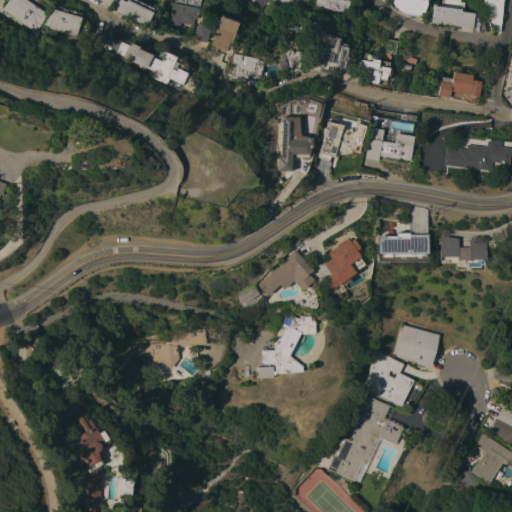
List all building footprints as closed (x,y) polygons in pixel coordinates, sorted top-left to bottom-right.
[(26,0),(46,14),(35,31),(31,28),(30,29),(23,24),(19,28),(0,16),(0,14),(3,10),(1,9),(7,0),(26,0)] [(114,11),(118,3),(117,3),(118,0),(123,0),(125,1),(125,0),(151,12),(145,26),(114,11)] [(323,7),(323,5),(315,3),(315,0),(347,0),(344,12),(323,7)] [(417,15),(411,15),(406,14),(402,12),(398,10),(397,9),(391,2),(391,0),(427,0),(424,14),(423,15),(422,16),(421,15),(420,14),(417,15)] [(430,23),(430,18),(431,18),(432,6),(440,7),(440,0),(456,0),(456,8),(461,9),(460,11),(474,13),(472,28),(430,23)] [(502,0),(501,23),(490,22),(490,19),(486,18),(487,7),(484,7),(485,5),(482,4),(482,0),(502,0)] [(172,3),(198,8),(195,19),(192,19),(191,25),(179,23),(178,28),(167,26),(172,3)] [(47,28),(47,27),(42,25),(50,11),(52,11),(52,9),(81,17),(75,36),(47,28)] [(212,38),(210,38),(218,16),(219,17),(220,15),(236,20),(236,22),(237,23),(229,45),(220,42),(217,50),(216,49),(215,52),(208,50),(212,38)] [(191,38),(196,24),(209,29),(204,43),(191,38)] [(314,27),(322,28),(321,30),(330,32),(329,36),(338,38),(337,44),(339,45),(340,43),(345,44),(345,47),(346,47),(343,68),(335,67),(336,63),(321,60),(320,66),(313,65),(315,52),(313,52),(314,48),(310,47),(314,27)] [(94,47),(92,35),(103,33),(105,45),(94,47)] [(358,65),(357,65),(357,62),(359,62),(360,59),(362,60),(364,53),(372,54),(372,56),(378,57),(382,38),(397,41),(394,54),(390,53),(387,67),(389,68),(388,76),(386,76),(385,81),(378,79),(377,84),(369,82),(370,72),(358,69),(358,65)] [(166,78),(164,83),(151,77),(153,71),(121,57),(121,54),(116,49),(120,42),(126,46),(127,42),(138,47),(137,49),(150,55),(150,57),(160,61),(164,52),(175,57),(170,66),(185,73),(180,84),(166,78)] [(287,72),(285,58),(282,52),(288,48),(291,52),(295,50),(297,52),(298,51),(300,52),(299,53),(300,55),(297,70),(287,72)] [(263,52),(262,59),(255,58),(256,51),(263,52)] [(275,54),(282,52),(283,59),(277,61),(275,54)] [(228,67),(231,53),(257,58),(256,60),(262,61),(258,78),(253,77),(252,79),(249,78),(248,82),(234,79),(234,80),(225,75),(228,67)] [(472,75),(471,79),(480,81),(478,97),(463,94),(464,93),(449,91),(448,97),(437,95),(441,76),(451,78),(452,71),(472,75)] [(511,105),(511,106),(503,96),(504,91),(509,86),(511,89),(511,105)] [(275,171),(276,156),(279,156),(279,130),(277,130),(277,127),(275,127),(275,125),(266,124),(266,116),(280,117),(280,116),(290,117),(290,113),(289,110),(288,107),(293,104),(295,108),(297,107),(307,106),(311,109),(310,110),(315,112),(315,113),(318,114),(312,149),(308,148),(306,157),(302,157),(302,154),(294,154),(296,156),(295,156),(296,158),(293,160),(292,159),(291,160),(290,158),(289,171),(275,171)] [(328,161),(316,157),(320,142),(319,142),(322,132),(321,132),(322,128),(324,128),(326,121),(329,120),(329,118),(335,117),(336,122),(342,124),(340,130),(350,128),(350,132),(352,131),(355,123),(364,126),(357,152),(349,149),(350,153),(338,155),(338,152),(337,152),(335,161),(332,160),(332,158),(329,157),(328,159),(328,161)] [(368,127),(382,130),(380,141),(392,143),(394,133),(412,136),(409,160),(377,155),(376,160),(363,158),(364,155),(368,127)] [(456,151),(456,148),(464,149),(465,144),(484,147),(485,140),(499,142),(498,147),(509,148),(507,164),(490,162),(489,171),(442,165),(444,149),(456,151)] [(203,178),(183,179),(182,164),(179,152),(181,151),(181,149),(188,149),(188,148),(198,148),(199,161),(202,161),(203,178)] [(103,159),(103,160),(121,160),(121,169),(103,169),(79,169),(79,159),(103,159)] [(408,233),(408,234),(427,234),(427,253),(424,253),(424,256),(381,256),(381,254),(377,254),(377,238),(378,238),(378,236),(395,236),(395,233),(408,233)] [(457,238),(457,248),(466,248),(466,244),(484,244),(484,258),(470,258),(470,260),(439,261),(439,237),(457,238)] [(332,286),(329,288),(325,283),(328,281),(325,276),(329,274),(322,263),(330,258),(326,253),(337,246),(336,244),(344,239),(344,240),(348,238),(349,241),(353,238),(359,248),(355,251),(364,264),(353,271),(354,273),(348,277),(350,280),(347,282),(341,286),(339,283),(332,287),(332,286)] [(294,251),(311,270),(306,274),(312,280),(301,290),(292,279),(282,288),(278,284),(266,295),(258,285),(294,251)] [(274,374),(274,371),(273,364),(261,365),(260,351),(273,350),(273,343),(282,324),(281,323),(287,313),(298,319),(298,316),(303,315),(303,316),(310,316),(310,321),(314,321),(314,333),(299,334),(288,355),(301,366),(301,372),(274,374)] [(438,335),(435,352),(429,368),(415,363),(415,361),(395,356),(398,341),(403,325),(438,335)] [(148,344),(147,340),(157,340),(157,335),(175,334),(175,330),(204,328),(205,344),(177,347),(178,359),(169,369),(162,363),(126,366),(124,345),(148,344)] [(369,390),(371,386),(365,383),(374,350),(403,364),(398,373),(413,380),(400,406),(369,390)] [(176,370),(176,363),(162,364),(163,380),(173,380),(173,371),(176,370)] [(257,378),(256,367),(272,366),(272,371),(274,371),(274,375),(274,377),(257,378)] [(392,408),(387,418),(403,425),(393,446),(378,439),(356,485),(325,470),(362,393),(392,408)] [(500,440),(501,438),(489,430),(495,418),(501,405),(511,410),(511,445),(501,440),(500,440)] [(98,500),(103,509),(95,511),(92,511),(88,502),(86,482),(85,468),(79,459),(77,460),(72,451),(78,447),(76,444),(80,441),(67,417),(81,410),(91,428),(94,426),(98,433),(103,431),(109,442),(102,446),(102,448),(102,450),(101,452),(99,453),(105,463),(99,467),(98,500)] [(483,452),(474,445),(481,433),(511,453),(511,469),(506,466),(501,462),(495,471),(499,473),(492,483),(489,481),(487,483),(470,471),(483,452)]
